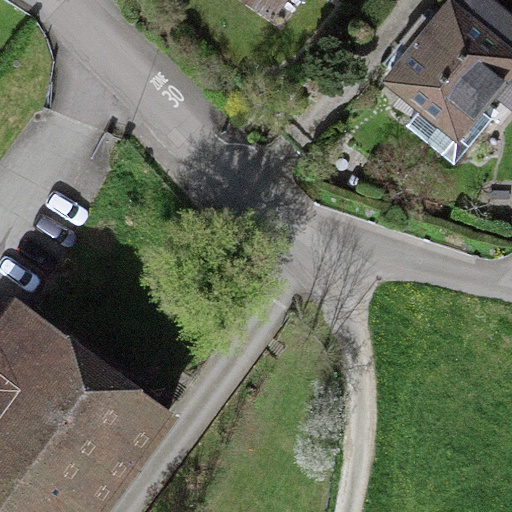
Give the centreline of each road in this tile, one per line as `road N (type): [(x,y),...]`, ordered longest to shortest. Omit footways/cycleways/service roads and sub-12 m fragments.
road 1 (residential): [(511,291),(337,255),(59,0)]
road 2 (track): [(339,511),(356,424),(356,355),(337,255)]
road 3 (unknown): [(103,39),(0,186)]
